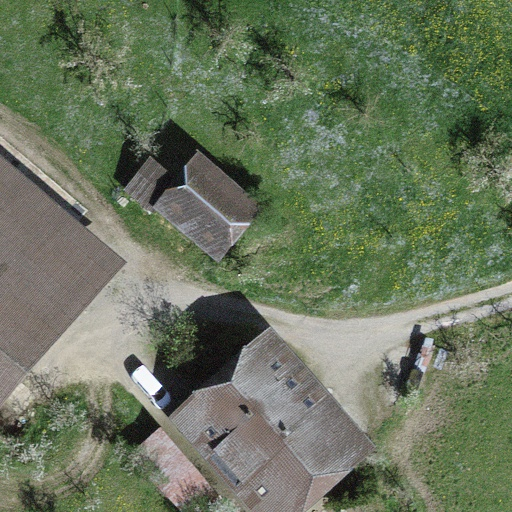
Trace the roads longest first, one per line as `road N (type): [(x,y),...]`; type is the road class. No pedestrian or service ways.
road 1 (track): [(162,320),(327,336),(478,314),(511,297)]
road 2 (track): [(162,320),(91,394),(79,465),(46,494),(0,494)]
